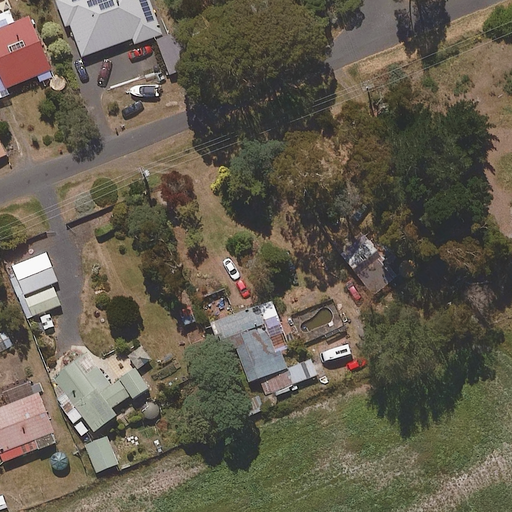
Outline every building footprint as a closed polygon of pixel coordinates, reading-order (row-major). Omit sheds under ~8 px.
[(163,38),(149,0),(67,0),(59,3),(69,30),(74,29),(85,60),(136,42),(137,47),(163,38)] [(281,0),(246,0),(259,17),(281,0)] [(10,14),(0,18),(0,73),(8,92),(53,73),(30,21),(15,27),(10,14)] [(196,69),(184,34),(159,43),(172,78),(196,69)] [(55,279),(45,252),(8,264),(26,315),(59,304),(51,281),(55,279)] [(275,335),(284,332),(271,299),(212,321),(223,350),(236,345),(249,380),(259,376),(265,393),(273,390),(275,395),(292,389),(290,384),(317,373),(311,357),(287,367),(275,335)] [(141,343),(128,353),(138,368),(152,358),(141,343)] [(107,383),(86,351),(45,379),(72,420),(82,435),(116,412),(113,409),(147,386),(134,366),(107,383)] [(55,439),(37,391),(0,404),(0,452),(2,459),(55,439)] [(118,460),(106,434),(84,444),(97,470),(118,460)]
